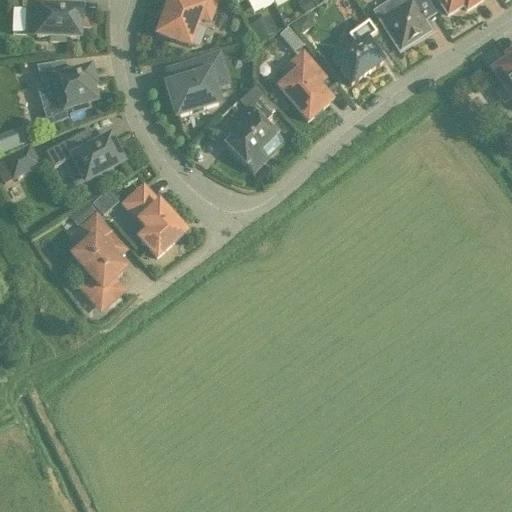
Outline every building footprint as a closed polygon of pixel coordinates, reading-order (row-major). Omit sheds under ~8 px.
[(63,13),(63,0),(20,0),(20,12),(28,13),(27,37),(35,37),(35,39),(77,41),(78,26),(81,26),(81,13),(63,13)] [(208,26),(217,0),(192,0),(190,7),(171,0),(157,38),(188,49),(197,22),(208,26)] [(380,23),(399,54),(430,35),(410,2),(413,0),(388,0),(386,2),(394,14),(380,23)] [(466,13),(482,2),(480,0),(436,0),(447,17),(463,7),(466,13)] [(307,17),(293,26),(300,37),(314,28),(307,17)] [(275,33),(268,20),(251,28),(258,42),(275,33)] [(334,65),(350,88),(381,66),(366,44),(376,37),(367,25),(347,39),(355,50),(334,65)] [(293,55),(301,48),(296,43),(288,49),(293,55)] [(511,56),(506,61),(508,64),(492,75),(502,89),(495,95),(503,106),(510,101),(511,103),(511,56)] [(307,125),(328,106),(309,84),(318,76),(302,57),(282,74),(290,83),(279,93),(307,125)] [(195,81),(167,90),(176,120),(217,107),(211,90),(225,86),(216,59),(191,67),(195,81)] [(63,65),(35,69),(44,100),(58,96),(63,114),(70,112),(71,116),(88,111),(87,107),(94,105),(90,89),(93,88),(89,73),(67,79),(63,65)] [(262,127),(271,118),(256,104),(263,97),(256,89),(245,99),(251,106),(223,134),(231,143),(225,149),(252,176),(264,164),(257,157),(275,139),(262,127)] [(94,149),(87,135),(44,158),(52,173),(64,167),(75,188),(83,184),(84,186),(95,180),(98,187),(114,178),(110,172),(121,167),(108,142),(94,149)] [(37,169),(28,153),(0,167),(0,180),(4,187),(12,182),(37,169)] [(156,261),(182,237),(142,192),(124,209),(148,235),(139,243),(156,261)] [(115,282),(124,274),(116,265),(129,253),(95,216),(68,240),(82,256),(73,263),(88,280),(76,292),(100,318),(126,295),(115,282)]
